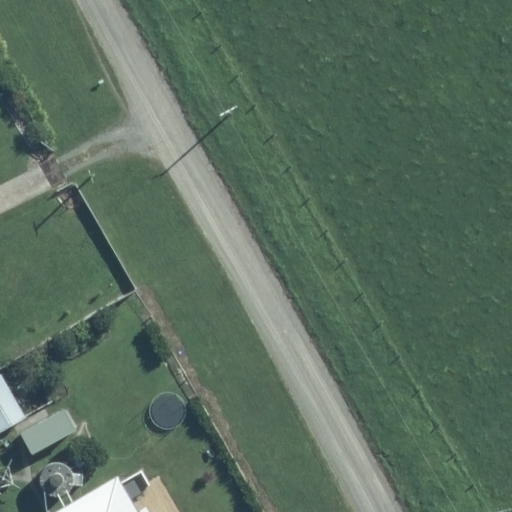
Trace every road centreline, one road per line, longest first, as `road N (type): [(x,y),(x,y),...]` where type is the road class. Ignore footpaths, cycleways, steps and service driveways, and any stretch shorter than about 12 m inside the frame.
road 1 (unclassified): [(86,0),(378,511)]
road 2 (unknown): [(197,195),(511,10)]
